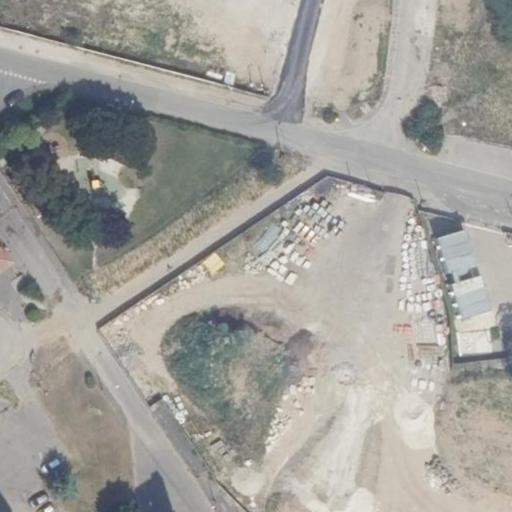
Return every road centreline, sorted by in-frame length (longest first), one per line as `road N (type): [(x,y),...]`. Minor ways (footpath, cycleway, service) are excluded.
road 1 (residential): [(21,61),(511,191)]
road 2 (residential): [(209,511),(0,212)]
